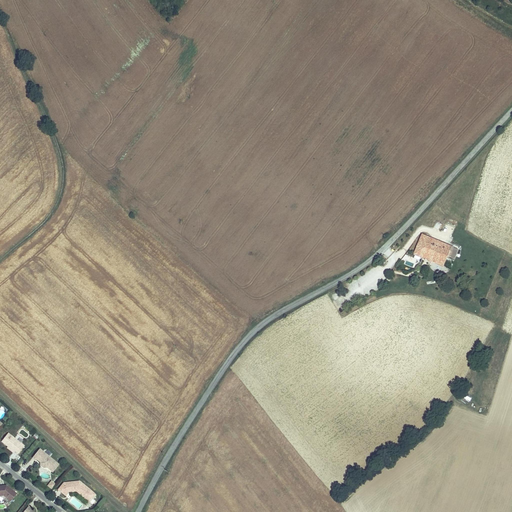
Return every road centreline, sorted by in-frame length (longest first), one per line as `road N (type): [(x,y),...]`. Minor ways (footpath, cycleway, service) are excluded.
road 1 (unclassified): [(138,511),(250,333),(383,249),(511,111)]
road 2 (track): [(0,13),(55,128),(63,166),(62,193),(49,215),(0,259)]
